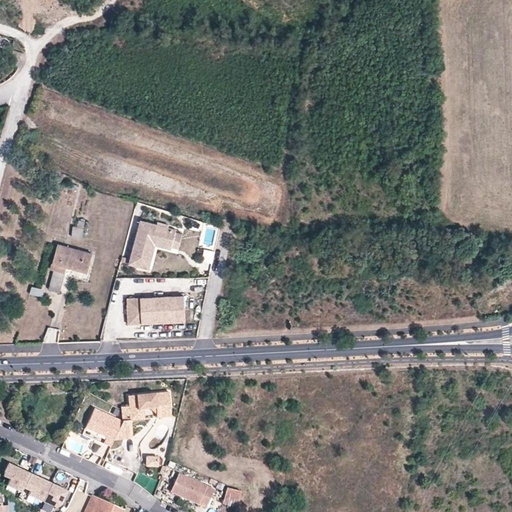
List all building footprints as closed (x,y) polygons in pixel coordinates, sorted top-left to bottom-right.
[(12,58),(16,60),(22,61),(23,62),(25,55),(14,52),(12,58)] [(83,238),(86,221),(80,220),(78,226),(73,225),(72,237),(83,238)] [(157,225),(141,221),(130,264),(148,268),(154,244),(170,248),(171,246),(175,232),(175,230),(167,227),(166,232),(156,229),(157,225)] [(182,234),(175,232),(171,246),(178,248),(182,234)] [(88,273),(93,254),(59,244),(51,269),(55,271),(51,286),(61,289),(67,267),(88,273)] [(154,244),(148,268),(151,269),(156,251),(161,249),(170,252),(170,248),(154,244)] [(212,263),(215,252),(204,249),(201,261),(212,263)] [(44,290),(32,287),(30,295),(42,298),(44,290)] [(184,296),(126,298),(127,324),(185,322),(184,296)] [(169,394),(128,397),(129,408),(121,408),(122,422),(113,440),(132,439),(130,422),(144,421),(143,410),(170,408),(169,394)] [(170,408),(143,410),(144,421),(171,418),(170,408)] [(96,434),(101,413),(93,409),(84,429),(96,434)] [(122,423),(101,413),(96,434),(105,439),(103,444),(110,448),(113,440),(122,423)] [(158,466),(158,457),(144,457),(144,466),(158,466)] [(8,463),(4,471),(4,476),(9,479),(7,485),(21,492),(30,474),(8,463)] [(205,507),(214,490),(179,474),(171,491),(205,507)] [(59,506),(62,503),(67,491),(51,483),(43,502),(55,507),(59,506)] [(237,506),(241,492),(228,488),(224,503),(237,506)] [(123,511),(124,510),(91,495),(83,511),(123,511)]
